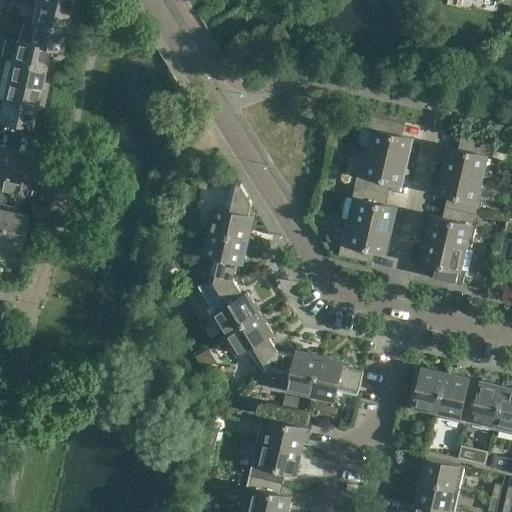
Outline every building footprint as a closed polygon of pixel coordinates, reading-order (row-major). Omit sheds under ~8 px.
[(71,11),(73,0),(36,0),(36,3),(71,11)] [(66,31),(71,11),(36,3),(31,23),(66,31)] [(66,31),(31,23),(23,21),(19,40),(27,42),(27,43),(50,48),(49,49),(61,52),(66,31)] [(45,68),(49,49),(50,48),(27,43),(27,42),(19,40),(6,37),(1,58),(10,60),(45,68)] [(40,88),(45,68),(10,60),(6,80),(40,88)] [(36,108),(40,88),(6,80),(1,100),(36,108)] [(0,121),(31,129),(36,108),(1,100),(0,104),(0,121)] [(373,130),(368,152),(408,161),(413,138),(399,134),(401,122),(372,115),(369,129),(373,130)] [(448,146),(443,169),(483,178),(488,157),(492,158),(496,144),(466,137),(463,149),(448,146)] [(403,184),(408,161),(368,152),(363,173),(359,172),(356,185),(385,192),(388,181),(403,184)] [(478,200),(483,178),(443,169),(437,192),(452,196),(450,207),(479,214),(482,201),(478,200)] [(10,193),(12,183),(3,181),(1,191),(10,193)] [(233,182),(232,183),(226,209),(214,207),(209,230),(249,239),(254,216),(249,215),(252,202),(242,184),(233,182)] [(18,195),(20,185),(12,183),(10,193),(18,195)] [(383,203),(385,192),(356,185),(347,219),(392,230),(397,207),(383,203)] [(15,206),(6,204),(0,232),(0,245),(20,250),(28,216),(13,212),(14,208),(15,206)] [(471,248),(479,214),(450,207),(447,218),(432,215),(427,238),(467,247),(471,248)] [(386,253),(392,230),(347,219),(339,255),(369,262),(372,250),(386,253)] [(243,263),(249,239),(209,230),(204,254),(215,256),(209,283),(235,279),(239,262),(243,263)] [(462,269),(467,247),(427,238),(421,261),(436,265),(433,277),(463,283),(466,270),(462,269)] [(244,294),(235,279),(209,283),(224,307),(213,313),(226,334),(261,312),(248,292),(244,294)] [(273,332),(261,312),(226,334),(239,354),(249,348),(264,372),(279,350),(269,335),(273,332)] [(312,395),(321,355),(297,350),(296,354),(279,350),(264,372),(291,378),(288,389),(312,395)] [(344,361),(321,355),(312,395),(335,400),(336,396),(357,401),(364,370),(343,365),(344,361)] [(437,412),(446,372),(423,366),(422,373),(416,371),(418,365),(416,365),(406,409),(415,411),(416,407),(437,412)] [(470,377),(446,372),(437,412),(436,416),(466,423),(476,379),(475,379),(474,385),(468,384),(470,377)] [(495,430),(505,385),(482,380),(480,386),(475,385),(476,379),(466,423),(495,430)] [(245,383),(235,393),(240,398),(250,387),(245,383)] [(511,387),(505,385),(495,430),(511,433),(511,387)] [(241,420),(243,412),(229,409),(227,416),(241,420)] [(263,417),(258,440),(302,450),(305,438),(310,439),(310,435),(311,435),(312,428),(263,417)] [(297,474),(302,450),(258,440),(250,475),(279,481),(282,470),(297,474)] [(462,444),(459,457),(486,463),(488,451),(462,444)] [(427,457),(421,480),(460,489),(465,465),(427,457)] [(277,492),(279,481),(250,475),(242,509),(246,510),(254,511),(287,511),(292,496),(277,492)] [(455,511),(460,489),(421,480),(416,502),(455,511)] [(495,482),(492,496),(500,498),(503,484),(495,482)] [(497,511),(500,498),(492,496),(489,510),(497,511)] [(510,511),(511,507),(511,500),(505,499),(502,511),(510,511)] [(454,511),(455,511),(416,502),(413,511),(454,511)]
